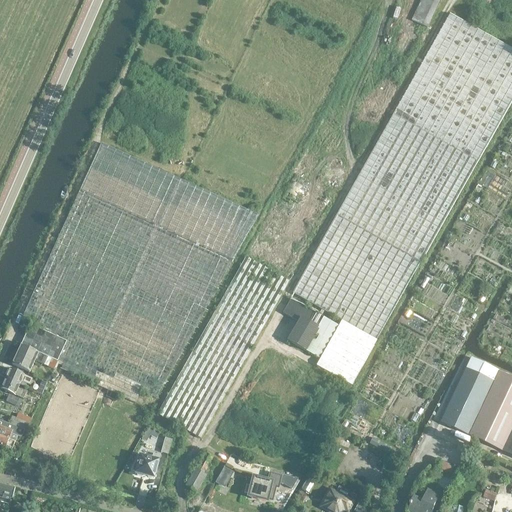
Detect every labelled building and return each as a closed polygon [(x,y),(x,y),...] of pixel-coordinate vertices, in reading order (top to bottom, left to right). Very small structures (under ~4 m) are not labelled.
[(428,28),(440,0),(421,0),(412,21),(428,28)] [(342,321),(339,327),(320,360),(317,366),(352,386),(377,341),(477,163),(511,101),(511,49),(450,15),(393,115),(293,294),(342,321)] [(102,144),(80,191),(233,261),(259,216),(102,144)] [(325,196),(310,188),(296,214),(269,261),(284,270),(325,196)] [(21,322),(30,326),(67,342),(57,362),(58,363),(63,365),(61,369),(135,404),(140,392),(156,399),(232,263),(79,193),(21,322)] [(201,439),(289,282),(246,258),(157,415),(201,439)] [(291,300),(283,314),(298,323),(287,341),(320,360),(339,327),(291,300)] [(30,326),(21,346),(57,362),(67,342),(30,326)] [(57,362),(21,346),(13,365),(30,373),(35,361),(54,370),(55,368),(61,371),(61,369),(63,365),(58,363),(57,362)] [(511,377),(472,358),(467,368),(441,423),(511,456),(511,377)] [(10,370),(6,380),(20,386),(22,382),(30,386),(32,380),(10,370)] [(20,386),(6,380),(1,390),(15,396),(18,397),(23,399),(26,393),(18,390),(20,386)] [(22,436),(24,431),(0,421),(0,446),(11,451),(13,446),(8,444),(12,435),(19,438),(21,437),(22,437),(22,436)] [(395,450),(373,438),(369,444),(392,456),(395,450)] [(172,441),(165,439),(161,453),(168,455),(172,441)] [(133,472),(135,472),(135,474),(154,479),(159,461),(160,456),(153,454),(152,459),(140,455),(137,466),(135,466),(133,472)] [(213,458),(206,454),(196,471),(195,470),(185,488),(196,494),(206,477),(204,475),(213,458)] [(452,474),(455,467),(443,462),(440,470),(452,474)] [(232,474),(224,470),(217,483),(224,487),(232,474)] [(253,478),(248,497),(266,501),(267,500),(272,501),(275,487),(278,488),(279,483),(283,484),(291,489),(298,479),(283,475),(282,478),(270,474),(268,482),(253,478)] [(309,478),(302,490),(309,494),(316,482),(309,478)] [(0,484),(0,505),(1,502),(11,505),(15,489),(0,484)] [(349,511),(356,497),(340,488),(337,494),(330,490),(321,508),(328,511),(343,511),(345,509),(349,511)] [(412,505),(409,511),(433,511),(434,509),(433,509),(434,506),(435,506),(440,495),(428,490),(424,501),(415,497),(412,503),(411,503),(411,505),(412,505)] [(483,498),(495,502),(498,495),(486,490),(483,498)] [(300,492),(296,500),(301,503),(306,495),(300,492)] [(355,511),(365,511),(369,506),(360,501),(355,511)]
